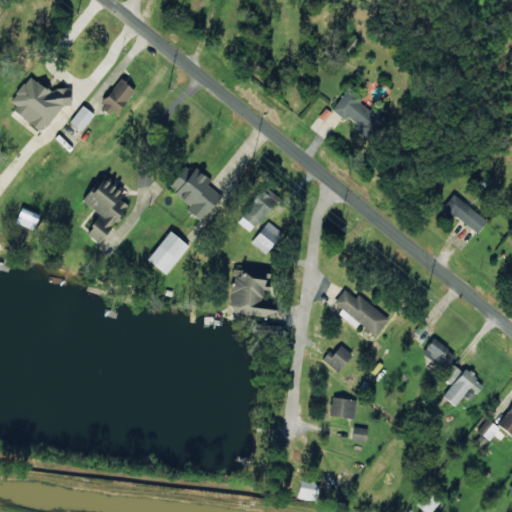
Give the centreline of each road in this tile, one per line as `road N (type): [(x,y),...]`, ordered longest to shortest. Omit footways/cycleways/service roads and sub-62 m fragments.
road 1 (tertiary): [(511,326),(112,0)]
road 2 (residential): [(321,169),(280,444)]
road 3 (residential): [(103,0),(0,199)]
